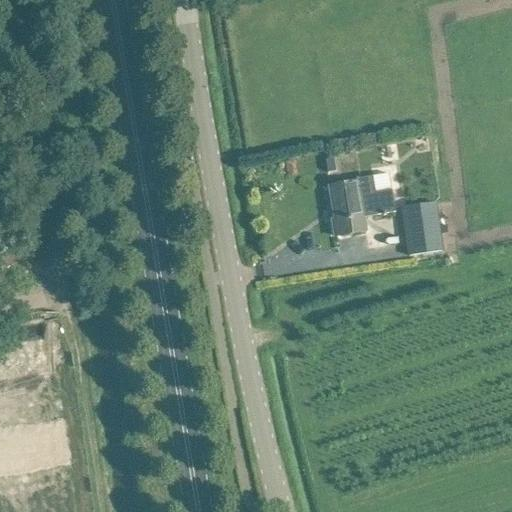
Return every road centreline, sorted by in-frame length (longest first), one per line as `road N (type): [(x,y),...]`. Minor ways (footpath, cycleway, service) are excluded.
road 1 (unclassified): [(285,511),(263,435),(183,0)]
road 2 (primary): [(198,511),(112,0)]
